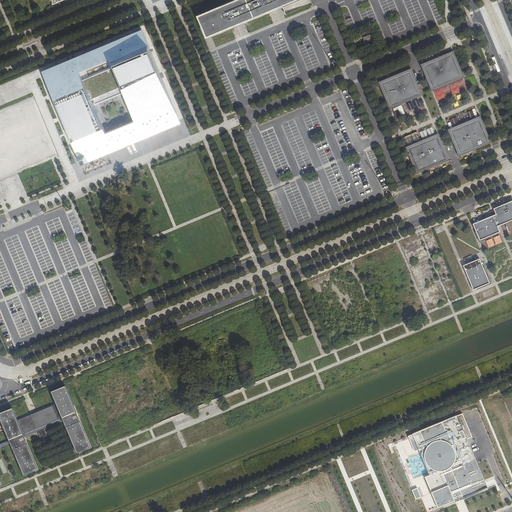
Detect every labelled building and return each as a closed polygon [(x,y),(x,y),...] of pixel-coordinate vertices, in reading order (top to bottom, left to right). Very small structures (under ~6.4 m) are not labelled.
[(206,37),(294,0),(236,0),(198,16),(206,37)] [(143,30),(135,34),(136,36),(142,33),(145,40),(147,39),(143,30)] [(147,39),(145,40),(142,33),(136,36),(135,34),(43,72),(77,154),(81,153),(84,161),(143,135),(145,139),(183,122),(167,85),(167,84),(147,39)] [(365,44),(372,41),(369,35),(362,38),(365,44)] [(433,89),(462,77),(452,54),(423,66),(433,89)] [(390,107),(419,95),(410,72),(381,84),(390,107)] [(184,122),(167,84),(167,85),(183,122),(184,122)] [(392,108),(396,117),(404,114),(400,105),(392,108)] [(460,154),(489,142),(479,119),(450,131),(460,154)] [(81,153),(77,154),(82,166),(145,139),(143,135),(84,161),(81,153)] [(432,166),(447,160),(437,137),(422,143),(432,166)] [(418,172),(432,166),(422,143),(408,149),(418,172)] [(498,227),(511,220),(511,201),(493,209),(496,215),(473,224),(480,241),(500,233),(498,227)] [(490,283),(480,259),(463,266),(473,291),(490,283)] [(0,487),(2,487),(0,482),(0,447),(10,443),(24,477),(38,471),(22,432),(61,416),(78,454),(92,448),(66,386),(51,392),(56,404),(17,421),(12,409),(0,413),(0,418),(9,440),(0,444),(0,487)] [(472,437),(463,414),(408,436),(414,452),(419,450),(429,476),(425,477),(432,493),(438,508),(455,501),(454,498),(462,495),(463,498),(487,488),(467,439),(472,437)] [(418,488),(411,490),(415,500),(422,497),(418,488)]
